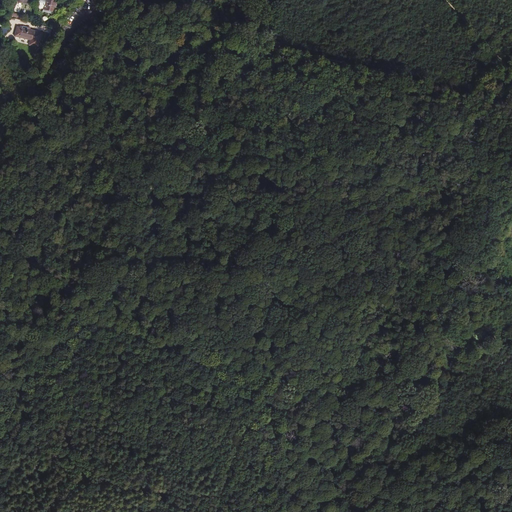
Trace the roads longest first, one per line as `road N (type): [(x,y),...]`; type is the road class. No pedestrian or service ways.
road 1 (track): [(268,0),(282,511)]
road 2 (track): [(440,360),(280,383),(218,369),(74,311),(0,213)]
road 3 (track): [(0,427),(262,0)]
road 4 (track): [(119,4),(511,103)]
road 5 (track): [(511,194),(440,360)]
road 6 (track): [(213,511),(239,434),(280,383)]
road 7 (track): [(0,153),(51,42)]
